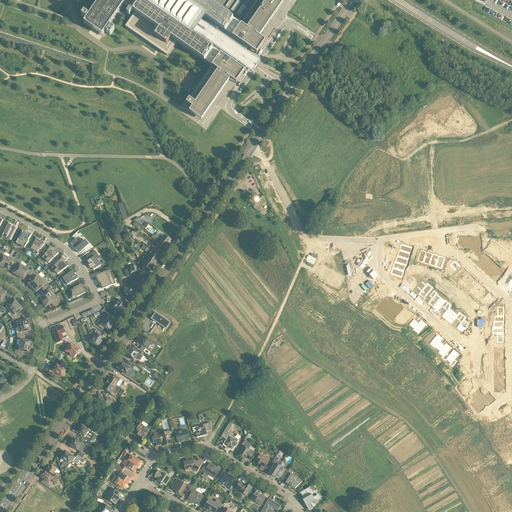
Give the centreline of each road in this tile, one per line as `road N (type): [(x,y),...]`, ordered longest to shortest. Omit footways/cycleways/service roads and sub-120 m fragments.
road 1 (secondary): [(248,147),(94,376)]
road 2 (secondary): [(94,376),(252,150)]
road 3 (residential): [(511,163),(441,80),(336,28)]
road 4 (residential): [(0,209),(54,239),(92,286),(94,302),(41,324)]
road 5 (residential): [(252,150),(305,234),(378,239)]
road 6 (residential): [(378,239),(387,281),(454,336),(490,346)]
road 7 (residential): [(294,503),(206,447),(153,457)]
